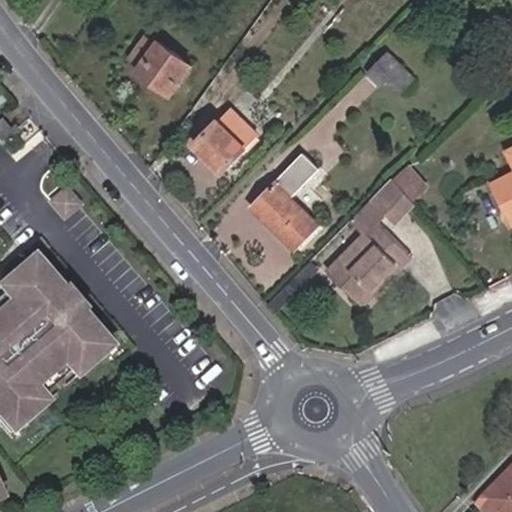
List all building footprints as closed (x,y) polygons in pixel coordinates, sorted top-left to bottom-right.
[(139,69),(173,94),(194,65),(160,40),(157,45),(145,36),(130,57),(141,66),(139,69)] [(415,78),(390,53),(370,73),(382,86),(389,79),(402,92),(415,78)] [(511,57),(500,69),(511,80),(511,57)] [(223,174),(261,134),(233,107),(195,146),(223,174)] [(511,174),(496,182),(511,215),(511,150),(511,151),(511,174)] [(295,249),(321,224),(291,195),(318,168),(304,155),(253,208),(295,249)] [(417,204),(395,179),(373,200),(356,217),(370,231),(333,268),(361,297),(405,253),(386,233),(378,224),(385,216),(394,225),(417,204)] [(75,203),(62,188),(47,201),(60,216),(75,203)] [(386,233),(394,225),(385,216),(378,224),(386,233)] [(90,310),(72,288),(64,295),(42,269),(46,266),(35,253),(1,282),(14,297),(0,309),(0,402),(14,418),(10,422),(21,434),(55,405),(42,390),(72,365),(85,380),(119,351),(108,338),(104,341),(82,316),(90,310)] [(405,253),(361,297),(366,302),(411,259),(405,253)] [(46,266),(42,269),(64,295),(72,288),(50,263),(46,266)] [(112,335),(90,310),(82,316),(104,341),(108,338),(112,335)] [(14,418),(0,402),(0,417),(6,425),(10,422),(14,418)] [(511,511),(511,474),(486,502),(496,511),(511,511)] [(486,511),(496,511),(486,502),(481,506),(486,511)]
